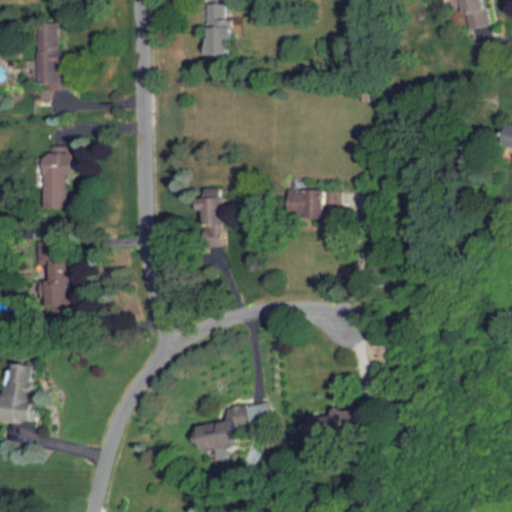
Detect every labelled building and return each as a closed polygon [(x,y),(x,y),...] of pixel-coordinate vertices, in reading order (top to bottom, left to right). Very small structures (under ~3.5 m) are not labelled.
[(464,0),(469,30),(491,27),(486,0),(464,0)] [(210,3),(211,58),(237,57),(237,3),(210,3)] [(43,26),(42,84),(67,85),(68,26),(43,26)] [(330,191),(298,191),(298,218),(330,218),(330,191)] [(233,230),(232,198),(207,198),(208,241),(227,240),(226,230),(233,230)] [(47,366),(19,363),(16,387),(4,386),(0,420),(39,425),(47,366)] [(252,402),(229,407),(232,417),(201,424),(208,458),(261,446),(252,402)] [(340,414),(314,415),(316,446),(345,445),(345,429),(366,428),(366,405),(340,406),(340,414)]
